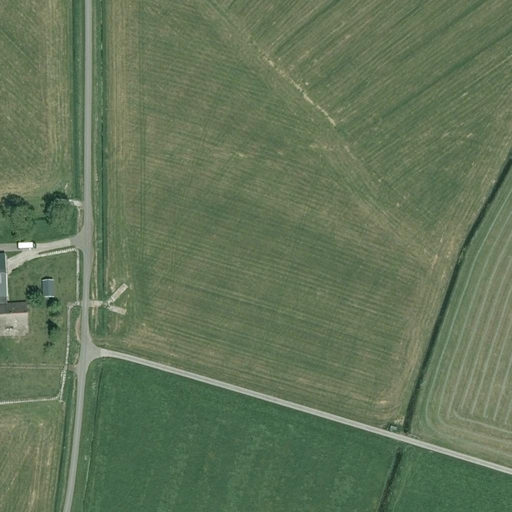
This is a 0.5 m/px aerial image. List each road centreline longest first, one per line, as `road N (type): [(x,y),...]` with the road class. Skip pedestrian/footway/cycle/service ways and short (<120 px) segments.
road 1 (unclassified): [(84,350),(511,472)]
road 2 (unclassified): [(84,350),(86,0)]
road 3 (unclassified): [(65,511),(84,350)]
